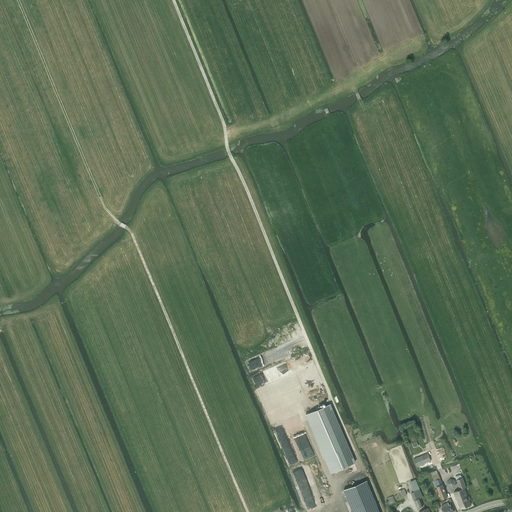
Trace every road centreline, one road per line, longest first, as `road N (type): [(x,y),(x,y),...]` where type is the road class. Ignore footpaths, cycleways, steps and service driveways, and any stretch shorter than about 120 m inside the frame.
road 1 (track): [(247,511),(132,234),(104,208),(17,0)]
road 2 (track): [(492,0),(352,87),(278,123),(234,129),(226,148)]
road 3 (track): [(327,390),(226,148)]
road 4 (track): [(225,135),(173,0)]
